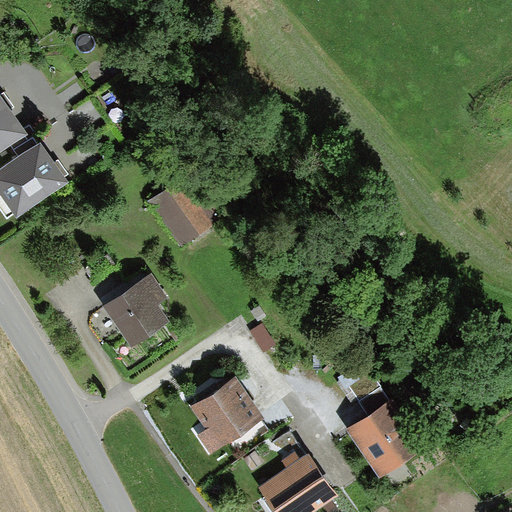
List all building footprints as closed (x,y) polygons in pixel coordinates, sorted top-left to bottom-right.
[(0,139),(11,130),(0,115),(0,139)] [(51,181),(21,142),(0,158),(0,212),(3,217),(51,181)] [(154,193),(188,246),(231,219),(196,166),(154,193)] [(104,300),(133,340),(170,313),(159,298),(168,291),(150,266),(104,300)] [(178,407),(208,450),(263,414),(233,370),(178,407)] [(340,426),(374,475),(414,448),(380,398),(340,426)] [(251,486),(269,511),(301,511),(332,490),(303,450),(251,486)]
